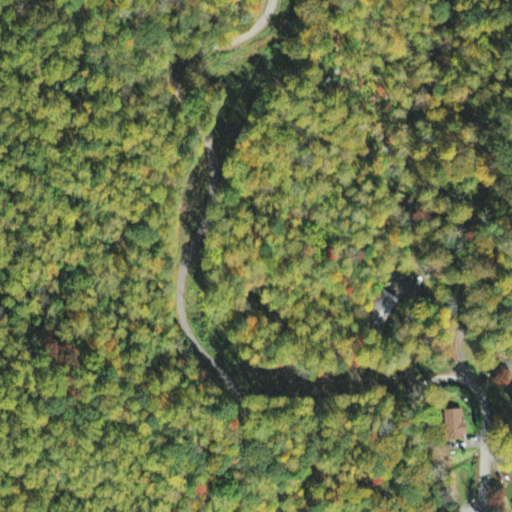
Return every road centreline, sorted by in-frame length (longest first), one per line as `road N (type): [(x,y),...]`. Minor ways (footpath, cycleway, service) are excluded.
road 1 (residential): [(423,386),(408,405),(397,469),(364,511),(209,495),(241,445),(245,422),(243,399),(182,324),(177,281),(209,207),(213,157),(176,91),(177,72),(180,58),(196,47),(257,29),(275,0)]
road 2 (residential): [(486,511),(479,393),(451,376),(423,386)]
